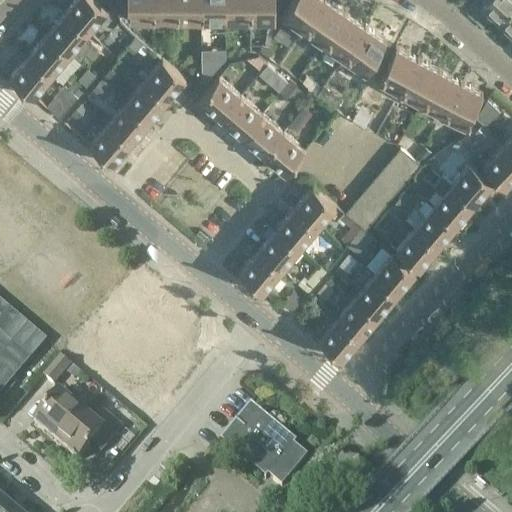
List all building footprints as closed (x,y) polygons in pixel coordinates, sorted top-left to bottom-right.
[(95,0),(73,0),(64,11),(87,31),(97,20),(106,9),(95,0)] [(126,0),(126,15),(151,16),(151,0),(126,0)] [(151,0),(151,16),(176,16),(176,0),(151,0)] [(176,0),(176,16),(201,16),(200,0),(176,0)] [(200,0),(201,16),(225,16),(225,0),(200,0)] [(225,0),(225,16),(250,16),(250,0),(225,0)] [(275,0),(250,0),(250,16),(275,16),(275,0)] [(304,26),(321,0),(291,0),(283,12),(304,26)] [(325,40),(345,10),(329,0),(321,0),(304,26),(325,40)] [(511,0),(484,0),(481,3),(498,19),(511,3),(511,0)] [(511,3),(498,19),(511,31),(511,3)] [(346,54),(366,24),(345,10),(325,40),(346,54)] [(64,11),(46,33),(69,52),(87,31),(64,11)] [(366,68),(387,39),(366,24),(346,54),(366,68)] [(69,52),(46,33),(28,54),(51,74),(69,52)] [(400,89),(417,57),(395,45),(378,77),(400,89)] [(9,76),(11,78),(33,96),(51,74),(28,54),(9,76)] [(163,56),(145,78),(168,98),(187,76),(163,56)] [(417,57),(400,89),(422,100),(439,69),(417,57)] [(222,58),(201,59),(201,63),(201,80),(206,80),(225,58),(222,58)] [(101,79),(112,88),(121,78),(110,68),(101,79)] [(439,69),(422,100),(444,112),(461,81),(439,69)] [(199,98),(221,116),(241,93),(219,74),(199,98)] [(150,119),(168,98),(145,78),(126,99),(150,119)] [(102,99),(112,88),(101,79),(91,89),(102,99)] [(483,92),(461,81),(444,112),(465,124),(483,92)] [(46,106),(60,117),(77,96),(64,85),(46,106)] [(243,135),(263,112),(241,93),(221,116),(243,135)] [(476,116),(485,125),(499,110),(487,98),(476,116)] [(132,141),(150,119),(126,99),(108,121),(132,141)] [(265,154),(284,130),(263,112),(243,135),(265,154)] [(288,124),(296,131),(303,123),(295,116),(288,124)] [(108,121),(89,143),(113,163),(132,141),(108,121)] [(286,172),(306,149),(284,130),(265,154),(286,172)] [(511,133),(502,144),(511,152),(511,133)] [(511,178),(511,152),(502,144),(482,164),(505,186),(511,178)] [(420,164),(404,150),(401,147),(394,156),(413,173),(420,164)] [(386,165),(406,181),(413,173),(394,156),(386,165)] [(460,172),(451,183),(475,203),(493,181),(469,161),(460,172)] [(406,181),(386,165),(377,175),(396,192),(406,181)] [(368,186),(387,203),(396,192),(377,175),(368,186)] [(432,204),(456,224),(475,203),(443,176),(434,186),(442,193),(432,204)] [(294,206),(318,227),(336,205),(312,185),(294,206)] [(387,203),(368,186),(357,199),(376,216),(387,203)] [(376,216),(357,199),(346,212),(365,229),(376,216)] [(414,206),(404,218),(437,246),(456,224),(432,204),(424,214),(414,206)] [(276,228),(299,248),(318,227),(294,206),(276,228)] [(395,247),(419,268),(437,246),(404,218),(391,206),(385,213),(408,232),(395,247)] [(276,228),(257,249),(281,270),(281,269),(287,263),(299,248),(276,228)] [(257,249),(239,271),(263,291),(264,290),(272,297),(289,277),(281,270),(257,249)] [(373,273),(397,294),(415,272),(391,252),(373,273)] [(308,292),(327,270),(320,265),(308,279),(304,275),(297,283),(308,292)] [(373,273),(354,295),(378,315),(397,294),(373,273)] [(301,297),(292,289),(281,302),(290,310),(301,297)] [(378,315),(354,295),(336,316),(360,337),(378,315)] [(0,395),(17,376),(46,341),(0,301),(0,395)] [(341,358),(360,337),(336,316),(317,338),(341,358)] [(60,357),(44,377),(55,386),(72,367),(60,357)] [(34,423),(56,442),(82,411),(71,402),(75,397),(64,388),(34,423)] [(103,411),(94,422),(82,411),(56,442),(78,460),(91,445),(101,453),(122,428),(103,411)] [(254,412),(228,442),(268,476),(280,486),(305,457),(293,447),(294,445),(254,412)] [(0,499),(0,511),(15,511),(0,500),(0,499)]
